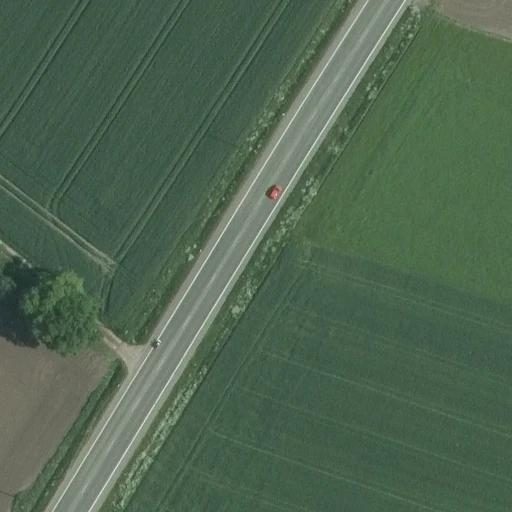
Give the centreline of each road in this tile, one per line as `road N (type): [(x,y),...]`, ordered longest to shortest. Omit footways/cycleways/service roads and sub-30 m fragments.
road 1 (secondary): [(390,0),(74,511)]
road 2 (track): [(0,257),(155,379)]
